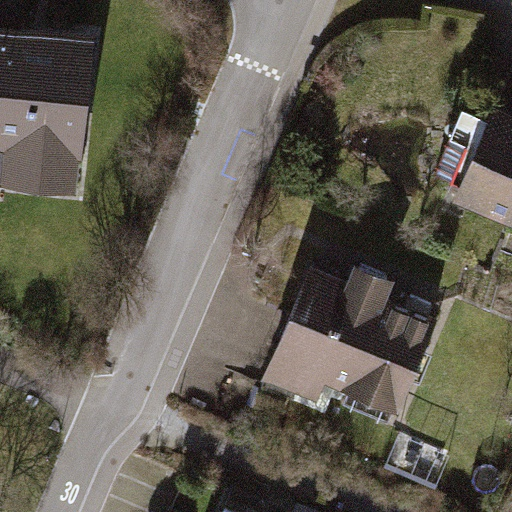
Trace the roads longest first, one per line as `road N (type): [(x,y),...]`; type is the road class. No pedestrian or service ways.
road 1 (residential): [(124,404),(294,0)]
road 2 (residential): [(124,404),(396,511)]
road 3 (residential): [(0,357),(124,404)]
